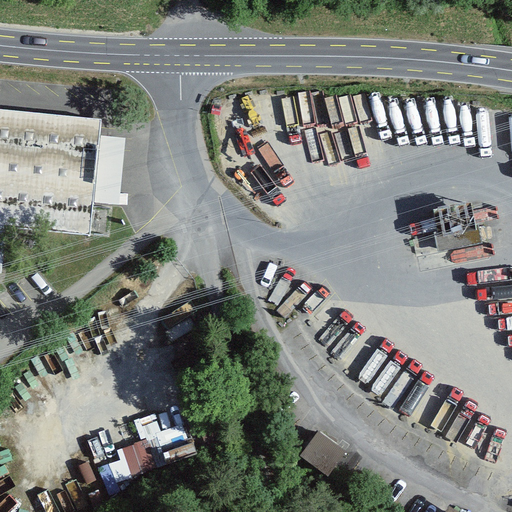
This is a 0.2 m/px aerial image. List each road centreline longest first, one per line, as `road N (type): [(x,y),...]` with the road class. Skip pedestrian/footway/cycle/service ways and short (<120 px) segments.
road 1 (unclassified): [(273,511),(221,272),(185,151),(183,53)]
road 2 (unknown): [(212,238),(244,249),(275,332),(307,376),(410,462),(489,511)]
road 3 (secondary): [(511,69),(385,56),(183,53)]
road 4 (secondary): [(183,53),(0,41)]
